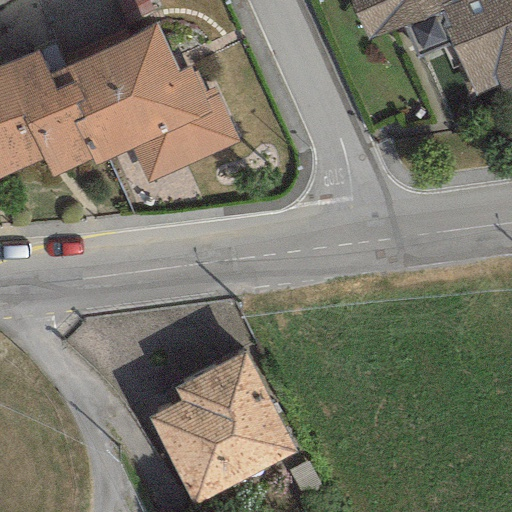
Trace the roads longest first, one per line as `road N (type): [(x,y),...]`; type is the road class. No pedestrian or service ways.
road 1 (residential): [(7,275),(382,239)]
road 2 (residential): [(7,275),(164,511)]
road 3 (residential): [(382,239),(272,0)]
road 4 (residential): [(382,239),(511,227)]
